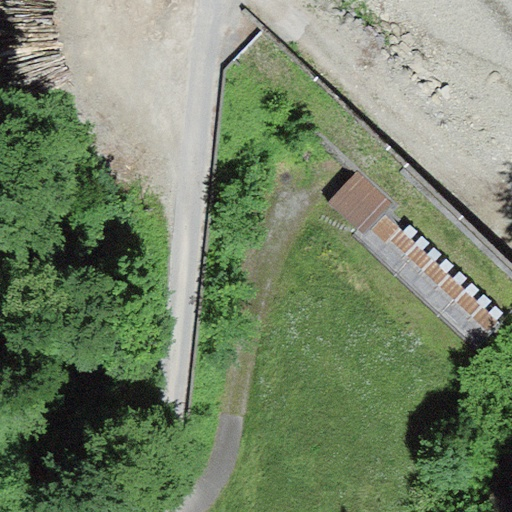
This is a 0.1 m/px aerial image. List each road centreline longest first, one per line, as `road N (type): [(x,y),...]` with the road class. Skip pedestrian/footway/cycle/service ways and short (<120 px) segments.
road 1 (track): [(226,0),(161,511)]
road 2 (track): [(302,178),(262,312),(240,434),(209,491),(178,511)]
